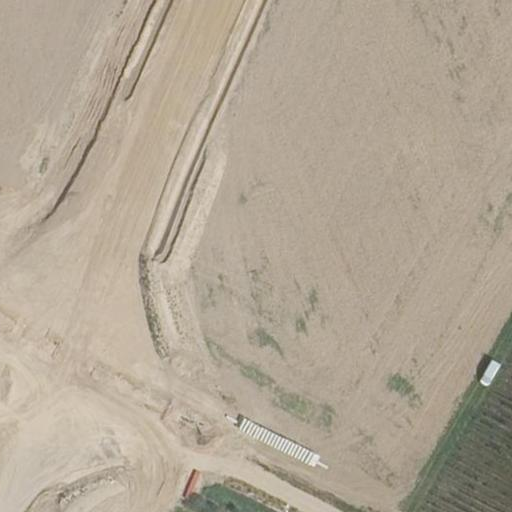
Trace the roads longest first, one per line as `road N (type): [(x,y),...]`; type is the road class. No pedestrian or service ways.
road 1 (secondary): [(206,0),(0,466)]
road 2 (track): [(301,511),(0,356)]
